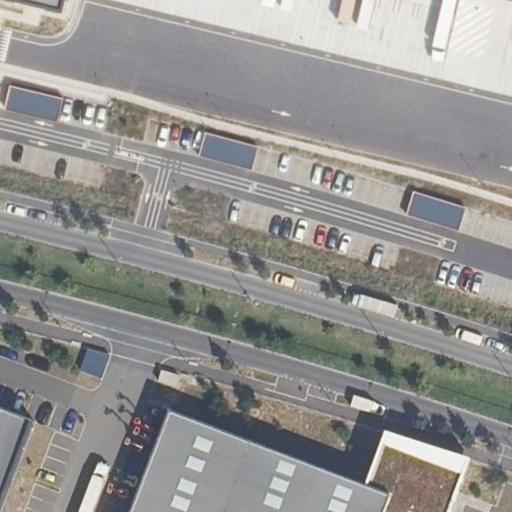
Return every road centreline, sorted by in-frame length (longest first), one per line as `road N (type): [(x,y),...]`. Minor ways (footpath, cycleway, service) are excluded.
road 1 (unclassified): [(0,291),(511,438)]
road 2 (unclassified): [(511,365),(0,220)]
